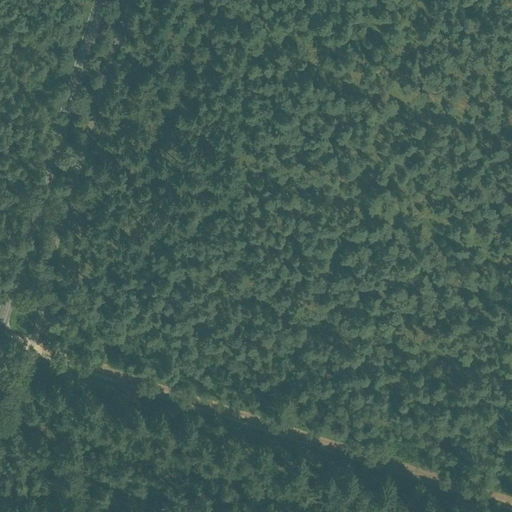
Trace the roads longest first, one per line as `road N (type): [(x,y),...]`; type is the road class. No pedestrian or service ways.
road 1 (track): [(32,345),(511,500)]
road 2 (tertiary): [(0,325),(102,0)]
road 3 (track): [(88,378),(90,412),(77,463),(89,511)]
